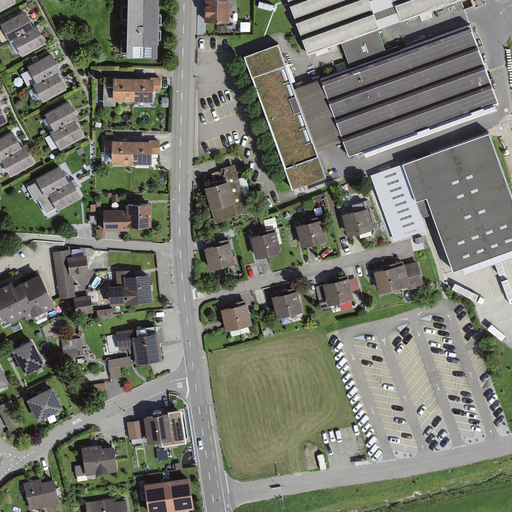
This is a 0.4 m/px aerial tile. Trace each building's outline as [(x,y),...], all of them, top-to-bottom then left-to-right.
[(0,0),(0,11),(17,2),(16,0),(0,0)] [(163,0),(132,0),(131,58),(162,59),(163,0)] [(206,0),(207,22),(231,22),(231,0),(206,0)] [(287,0),(308,57),(342,46),(349,69),(295,88),(280,45),(245,57),(293,191),(327,178),(318,151),(345,142),(350,155),(500,102),(474,26),(388,56),(379,30),(471,0),(287,0)] [(11,44),(15,41),(24,57),(47,45),(38,28),(33,30),(25,14),(2,26),(11,44)] [(69,92),(61,75),(63,74),(54,57),(30,69),(39,85),(36,87),(45,104),(69,92)] [(156,83),(109,82),(109,105),(156,106),(156,83)] [(0,126),(8,122),(0,106),(0,105),(2,105),(0,101),(0,126)] [(86,137),(77,120),(80,119),(71,102),(47,114),(56,130),(53,132),(62,149),(86,137)] [(511,253),(511,192),(489,129),(403,160),(423,213),(433,208),(454,266),(462,263),(465,270),(511,253)] [(0,162),(4,161),(13,177),(36,164),(27,147),(23,149),(14,133),(0,140),(0,162)] [(106,167),(155,168),(155,146),(106,144),(106,167)] [(237,165),(221,170),(225,183),(207,188),(217,224),(251,215),(243,187),(237,165)] [(47,197),(52,195),(60,211),(84,199),(75,181),(70,184),(62,168),(38,180),(47,197)] [(105,211),(105,229),(153,228),(152,204),(128,204),(128,210),(105,211)] [(370,208),(344,214),(349,236),(375,230),(370,208)] [(324,220),(298,227),(305,249),(330,242),(324,220)] [(254,235),(258,256),(282,252),(277,230),(254,235)] [(232,242),(207,248),(212,270),(237,264),(232,242)] [(75,297),(72,272),(88,270),(86,255),(70,257),(69,250),(52,252),(59,299),(75,297)] [(418,262),(376,273),(381,293),(423,282),(418,262)] [(14,282),(0,289),(0,310),(6,322),(26,312),(28,317),(56,304),(41,274),(17,287),(14,282)] [(110,286),(112,305),(154,301),(152,275),(125,277),(126,285),(110,286)] [(329,304),(360,297),(356,276),(324,284),(329,304)] [(280,317),(304,310),(298,290),(274,297),(280,317)] [(90,297),(74,298),(75,313),(91,312),(90,297)] [(249,304),(223,310),(228,329),(254,323),(249,304)] [(97,308),(97,315),(113,314),(112,307),(97,308)] [(164,359),(160,332),(134,337),(132,329),(118,332),(120,349),(134,347),(136,364),(164,359)] [(32,338),(12,348),(27,375),(46,364),(32,338)] [(80,338),(62,339),(64,357),(82,355),(80,338)] [(121,379),(120,366),(132,364),(131,355),(108,358),(111,380),(121,379)] [(0,361),(0,386),(11,380),(0,361)] [(52,386),(28,399),(40,421),(64,407),(52,386)] [(10,400),(0,406),(0,412),(12,432),(24,425),(10,400)] [(182,412),(147,417),(150,439),(172,436),(173,442),(185,441),(182,412)] [(139,422),(127,423),(130,442),(142,440),(139,422)] [(83,449),(86,474),(120,470),(117,445),(83,449)] [(25,486),(31,510),(59,502),(52,478),(25,486)] [(189,479),(167,483),(171,510),(193,507),(189,479)] [(167,483),(145,486),(149,511),(158,511),(171,510),(167,483)] [(87,504),(88,511),(128,511),(126,498),(87,504)]
